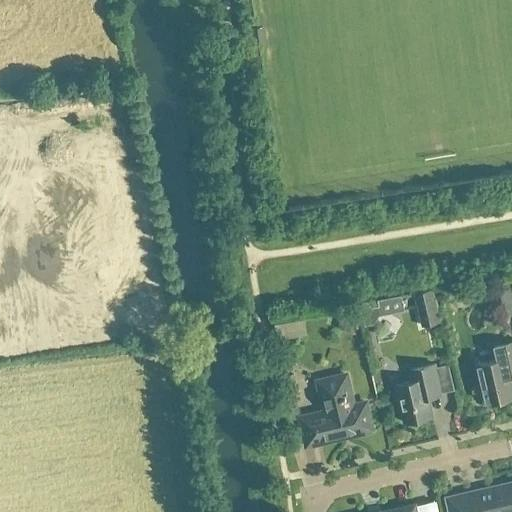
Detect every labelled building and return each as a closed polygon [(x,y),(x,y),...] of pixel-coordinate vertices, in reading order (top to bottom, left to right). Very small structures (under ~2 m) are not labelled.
[(497,280),(505,316),(511,314),(511,277),(511,276),(497,280)] [(441,322),(433,288),(414,293),(422,326),(441,322)] [(379,315),(405,309),(401,294),(378,299),(378,298),(360,301),(365,325),(374,323),(379,315)] [(511,396),(511,377),(510,368),(511,367),(511,340),(494,345),(497,358),(477,363),(486,403),(511,396)] [(433,415),(427,389),(440,386),(435,363),(410,369),(413,380),(396,384),(405,422),(433,415)] [(372,429),(366,401),(353,404),(346,374),(318,380),(325,411),(301,416),(307,444),(372,429)] [(511,511),(511,482),(449,498),(451,511),(511,511)]
